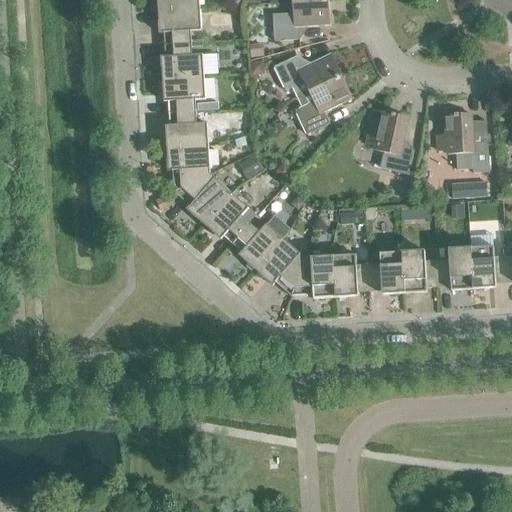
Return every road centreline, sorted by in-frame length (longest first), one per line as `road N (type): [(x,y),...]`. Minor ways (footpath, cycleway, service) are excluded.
road 1 (residential): [(511,328),(302,343),(267,335),(153,241),(137,224),(132,192),(121,0)]
road 2 (unclassified): [(354,511),(351,456),(362,430),(387,412),(511,405)]
road 3 (residential): [(373,0),(385,57),(409,80),(511,80)]
